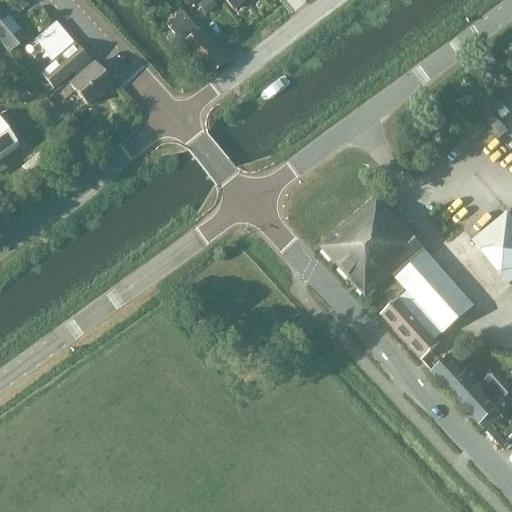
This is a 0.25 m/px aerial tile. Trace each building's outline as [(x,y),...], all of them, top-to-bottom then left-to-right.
[(205,13),(215,5),(211,0),(204,0),(198,5),(205,13)] [(222,0),(231,10),(243,0),(222,0)] [(0,6),(0,44),(8,53),(26,37),(0,6)] [(180,44),(180,45),(206,77),(226,60),(200,28),(196,31),(182,13),(166,26),(180,44)] [(50,90),(86,59),(54,23),(33,41),(48,60),(36,72),(50,90)] [(98,99),(110,87),(92,63),(68,85),(85,105),(95,97),(98,99)] [(48,104),(38,111),(50,127),(60,119),(48,104)] [(0,160),(18,148),(0,122),(0,160)] [(366,297),(391,275),(395,280),(426,253),(421,249),(377,197),(319,246),(366,297)] [(511,217),(506,211),(472,241),(508,285),(511,281),(511,217)] [(395,280),(406,292),(442,333),(474,306),(426,252),(426,253),(395,280)] [(437,338),(442,333),(406,292),(380,315),(420,361),(441,344),(437,338)] [(478,427),(497,408),(494,406),(507,395),(490,375),(477,387),(449,354),(429,372),(478,427)]
